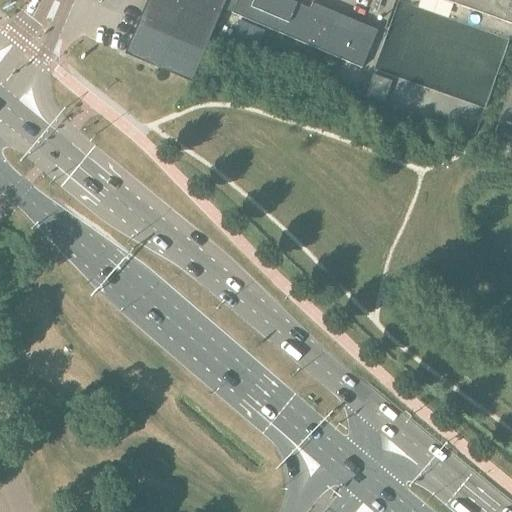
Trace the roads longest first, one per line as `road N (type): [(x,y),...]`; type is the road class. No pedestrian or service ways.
road 1 (secondary): [(395,430),(0,101)]
road 2 (secondary): [(0,175),(344,460)]
road 3 (primary): [(492,511),(395,430)]
